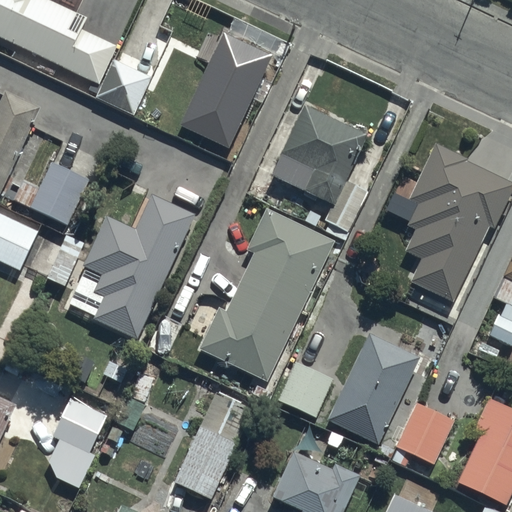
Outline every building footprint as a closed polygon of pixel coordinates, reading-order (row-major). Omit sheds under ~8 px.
[(0,0),(0,43),(96,91),(115,51),(81,34),(87,22),(56,7),(59,0),(0,0)] [(259,60),(227,45),(231,37),(207,26),(174,98),(194,108),(191,115),(223,130),(227,122),(230,123),(259,60)] [(152,37),(134,29),(122,57),(139,65),(152,37)] [(151,80),(113,62),(95,101),(133,119),(135,116),(152,124),(158,109),(141,101),(151,80)] [(0,199),(40,112),(3,95),(0,101),(0,199)] [(367,195),(345,185),(367,140),(303,110),(271,178),(332,207),(323,226),(346,237),(367,195)] [(511,194),(511,185),(435,147),(407,202),(418,207),(407,230),(416,234),(406,255),(422,263),(411,285),(452,305),(490,229),(494,232),(511,194)] [(88,184),(50,166),(29,211),(67,228),(88,184)] [(83,270),(85,271),(69,306),(95,318),(93,322),(136,342),(193,221),(149,200),(134,231),(107,219),(83,270)] [(0,264),(20,273),(40,227),(0,209),(0,264)] [(266,386),(333,246),(264,214),(246,253),(254,257),(226,316),(218,313),(199,354),(266,386)] [(84,247),(65,238),(45,281),(63,290),(84,247)] [(511,253),(500,280),(503,281),(493,302),(503,307),(498,319),(496,318),(487,338),(511,349),(511,253)] [(368,336),(325,423),(377,449),(420,362),(368,336)] [(95,366),(77,359),(68,381),(86,388),(95,366)] [(333,383),(294,366),(277,403),(315,421),(333,383)] [(254,413),(216,395),(174,486),(195,496),(191,505),(203,511),(207,501),(213,503),(254,413)] [(0,443),(16,409),(0,402),(0,443)] [(70,402),(54,440),(58,442),(47,465),(55,481),(80,491),(95,458),(90,456),(107,418),(70,402)] [(133,435),(143,409),(125,402),(115,428),(133,435)] [(511,498),(511,413),(488,402),(472,438),(478,441),(456,488),(506,511),(511,498)] [(455,424),(416,407),(392,464),(407,470),(411,460),(435,471),(455,424)] [(331,473),(294,457),(274,502),(297,511),(345,511),(360,479),(334,467),(331,473)] [(420,511),(392,500),(387,511),(420,511)]
